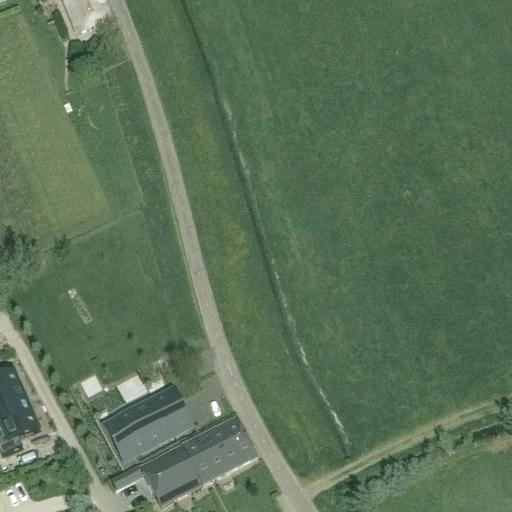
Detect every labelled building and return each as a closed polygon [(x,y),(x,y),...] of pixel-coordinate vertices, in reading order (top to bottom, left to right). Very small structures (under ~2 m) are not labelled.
[(61,0),(77,37),(111,23),(102,0),(61,0)] [(115,370),(64,400),(78,425),(130,394),(115,370)] [(14,372),(0,378),(0,429),(8,447),(41,433),(14,372)] [(167,398),(115,426),(134,461),(187,433),(167,398)] [(182,449),(140,474),(160,509),(203,488),(257,459),(235,420),(182,449)] [(136,469),(111,483),(117,494),(142,480),(136,469)]
